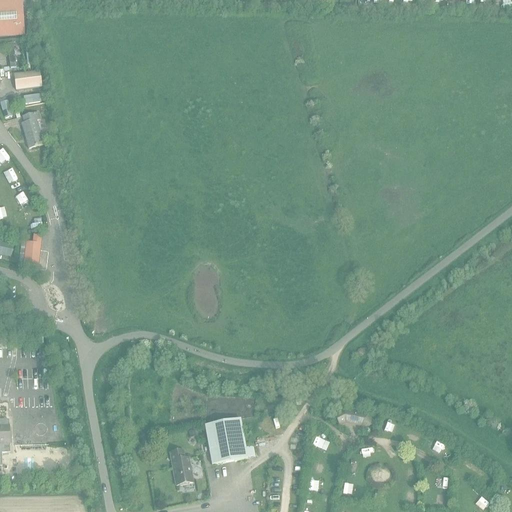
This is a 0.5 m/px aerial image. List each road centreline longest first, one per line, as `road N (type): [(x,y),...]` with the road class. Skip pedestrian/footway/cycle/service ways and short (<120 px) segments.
road 1 (unclassified): [(511,211),(341,344),(300,365),(242,364),(143,335),(99,349),(85,377),(111,511)]
road 2 (track): [(511,462),(428,410),(350,388),(333,365),(341,344)]
